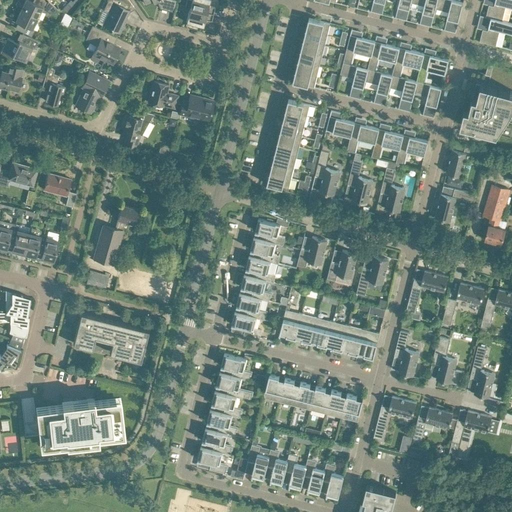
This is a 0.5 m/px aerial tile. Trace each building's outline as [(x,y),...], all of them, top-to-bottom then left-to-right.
[(48,1),(47,2),(44,0),(33,0),(33,1),(30,0),(24,0),(21,9),(37,17),(41,10),(55,13),(57,8),(48,1)] [(127,8),(131,2),(129,0),(107,0),(103,10),(109,12),(103,24),(120,32),(124,22),(123,22),(129,9),(127,8)] [(143,0),(145,3),(151,0),(156,0),(160,8),(168,10),(170,0),(143,0)] [(191,0),(190,7),(213,13),(215,6),(209,5),(209,0),(191,0)] [(411,2),(411,0),(399,0),(398,6),(410,8),(411,2)] [(437,0),(411,0),(411,2),(424,5),(423,12),(434,15),(436,8),(435,8),(437,0)] [(458,21),(463,2),(454,0),(437,0),(435,8),(436,8),(449,11),(447,18),(458,21)] [(511,0),(495,0),(494,5),(489,4),(486,16),(491,18),(491,17),(502,20),(506,5),(511,6),(511,0)] [(68,2),(60,10),(67,13),(73,7),(68,2)] [(211,20),(213,13),(190,7),(186,21),(203,26),(205,18),(211,20)] [(32,28),(37,17),(21,9),(15,20),(22,23),(19,29),(32,35),(34,29),(32,28)] [(511,22),(502,20),(491,17),(491,18),(488,30),(483,29),(480,41),(496,45),(500,29),(511,32),(511,22)] [(328,34),(330,23),(309,18),(306,28),(328,34)] [(104,39),(107,32),(92,25),(87,35),(92,37),(90,41),(97,45),(93,53),(112,62),(120,47),(104,39)] [(325,44),(328,34),(306,28),(304,39),(325,44)] [(7,37),(0,52),(11,57),(12,54),(23,59),(26,53),(29,54),(32,47),(36,49),(40,41),(22,33),(17,42),(7,37)] [(374,45),(375,40),(362,37),(360,42),(349,39),(344,62),(351,64),(354,50),(371,54),(372,55),(374,45)] [(322,55),(325,44),(304,39),(301,49),(322,55)] [(398,52),(399,52),(400,47),(386,43),(385,48),(374,45),(372,55),(371,54),(368,68),(375,70),(379,57),(396,61),(398,52)] [(320,65),(322,55),(301,49),(298,60),(320,65)] [(423,58),(424,53),(410,49),(409,54),(399,52),(398,52),(396,61),(392,74),(393,74),(400,76),(403,63),(420,67),(423,58)] [(445,73),(449,59),(435,55),(434,60),(423,58),(420,67),(416,80),(417,81),(424,82),(428,69),(445,73)] [(317,76),(320,65),(298,60),(296,70),(317,76)] [(365,80),(368,68),(351,64),(344,62),(340,75),(354,78),(352,84),(364,87),(365,80)] [(2,70),(0,76),(0,86),(9,89),(9,88),(18,90),(22,76),(21,75),(23,68),(8,63),(6,71),(2,70)] [(464,109),(460,125),(466,126),(484,131),(486,132),(491,133),(496,134),(511,138),(511,132),(511,68),(492,64),(487,85),(483,85),(480,84),(478,94),(477,98),(472,97),(469,108),(469,110),(464,109)] [(47,68),(43,84),(49,85),(45,100),(59,104),(65,86),(56,83),(58,75),(53,73),(54,68),(48,66),(47,68)] [(389,86),(393,74),(392,74),(375,70),(368,68),(365,80),(378,84),(377,90),(388,93),(390,87),(389,86)] [(314,87),(317,76),(296,70),(293,81),(314,87)] [(84,87),(75,104),(91,112),(99,94),(101,95),(108,80),(89,71),(82,86),(84,87)] [(41,82),(43,75),(36,73),(34,80),(41,82)] [(416,80),(400,76),(393,74),(389,86),(390,87),(403,90),(401,96),(413,99),(414,93),(417,81),(416,80)] [(153,80),(148,101),(163,105),(164,105),(175,107),(178,95),(170,93),(167,92),(169,84),(153,80)] [(442,87),(424,82),(417,81),(414,93),(427,96),(426,103),(437,106),(442,87)] [(180,109),(179,113),(208,120),(211,109),(213,100),(203,97),(203,100),(189,97),(188,101),(182,99),(180,109)] [(307,115),(310,104),(288,99),(286,110),(307,115)] [(134,108),(132,116),(126,114),(124,123),(126,124),(123,135),(127,136),(125,143),(136,147),(140,134),(142,134),(154,113),(134,108)] [(304,125),(307,115),(286,110),(283,120),(304,125)] [(353,127),(354,127),(355,122),(341,118),(340,123),(329,120),(326,129),(351,136),(353,127)] [(302,136),(304,125),(283,120),(280,131),(302,136)] [(378,133),(379,128),(365,124),(364,129),(354,127),(353,127),(351,136),(347,149),(355,151),(358,138),(375,142),(378,133)] [(299,146),(302,136),(280,131),(278,141),(299,146)] [(402,139),(403,139),(404,134),(390,131),(389,135),(378,133),(375,142),(371,156),(379,158),(383,144),(399,148),(400,148),(402,139)] [(425,155),(428,140),(414,137),(413,142),(403,139),(402,139),(400,148),(399,148),(396,162),(404,164),(407,150),(425,155)] [(297,157),(299,146),(278,141),(275,151),(297,157)] [(485,157),(487,149),(466,143),(464,151),(452,148),(446,172),(461,176),(467,153),(485,157)] [(326,167),(330,151),(331,146),(323,144),(321,149),(320,156),(318,162),(316,169),(315,174),(323,176),(319,190),(334,194),(340,170),(326,167)] [(159,149),(158,154),(168,156),(170,147),(170,146),(165,145),(159,149)] [(180,149),(170,147),(168,156),(177,158),(180,149)] [(294,167),(297,157),(275,151),(273,162),(294,167)] [(362,160),(360,160),(362,154),(355,152),(347,184),(355,186),(352,199),(367,203),(373,179),(359,176),(362,160)] [(13,160),(10,170),(3,168),(0,177),(0,182),(8,185),(10,177),(32,183),(36,167),(28,164),(21,162),(21,163),(13,160)] [(391,184),(395,168),(397,162),(388,160),(381,191),(388,193),(385,207),(400,211),(406,187),(391,184)] [(291,178),(294,167),(273,162),(270,172),(291,178)] [(71,178),(48,172),(48,175),(47,175),(45,179),(46,180),(44,189),(68,195),(66,204),(72,206),(76,192),(69,190),(69,191),(67,190),(71,178)] [(288,189),(291,178),(270,172),(267,183),(288,189)] [(457,178),(449,176),(447,184),(455,186),(457,178)] [(501,219),(509,189),(492,184),(484,214),(492,217),(490,224),(489,224),(485,239),(501,244),(506,229),(497,226),(499,219),(501,219)] [(455,188),(454,188),(453,196),(441,193),(435,217),(450,220),(456,197),(474,202),(476,193),(455,188)] [(103,223),(93,257),(113,263),(123,229),(122,229),(125,220),(136,223),(140,209),(121,203),(115,227),(103,223)] [(67,228),(70,217),(63,215),(60,227),(67,228)] [(269,233),(267,240),(276,242),(276,243),(283,245),(285,236),(278,235),(281,223),(288,225),(289,220),(279,218),(278,223),(272,221),(272,219),(268,218),(267,220),(258,218),(255,230),(269,233)] [(8,239),(11,228),(10,228),(11,224),(0,222),(0,248),(12,251),(14,241),(8,239)] [(23,252),(28,233),(11,228),(8,239),(14,241),(12,251),(18,253),(19,251),(23,252)] [(37,246),(40,235),(28,233),(23,252),(28,253),(28,255),(41,259),(42,257),(41,257),(43,248),(37,246)] [(53,260),(58,240),(40,235),(37,246),(43,248),(41,257),(42,257),(53,260)] [(273,253),(276,243),(276,242),(267,240),(254,236),(251,248),(264,252),(263,258),(263,259),(271,261),(278,263),(280,255),(273,253)] [(327,240),(313,236),(309,250),(301,248),(297,264),(306,266),(307,260),(321,263),(327,240)] [(331,262),(327,278),(336,280),(337,273),(352,277),(358,253),(343,249),(339,264),(331,262)] [(269,272),(271,261),(263,259),(263,258),(249,255),(246,267),(260,270),(258,277),(266,279),(266,280),(274,282),(276,274),(269,272)] [(365,295),(367,286),(381,289),(383,283),(389,259),(374,255),(370,269),(363,268),(356,292),(365,295)] [(448,276),(425,270),(422,281),(414,279),(409,301),(406,310),(415,312),(417,303),(422,285),(445,291),(448,276)] [(105,287),(108,277),(89,271),(86,281),(105,287)] [(264,290),(266,280),(266,279),(258,277),(244,273),(241,286),(255,289),(253,296),(262,298),(262,299),(269,300),(271,292),(264,290)] [(481,303),(484,288),(461,282),(457,297),(481,303)] [(496,300),(488,298),(481,326),(489,328),(496,304),(511,307),(511,291),(499,288),(496,300)] [(27,315),(30,297),(5,290),(5,312),(27,315)] [(253,296),(240,292),(237,304),(250,308),(249,314),(248,315),(257,317),(264,319),(266,311),(259,309),(262,299),(262,298),(253,296)] [(453,315),(457,300),(448,297),(442,322),(451,324),(453,315)] [(296,336),(302,313),(286,309),(284,317),(282,323),(280,330),(280,332),(281,333),(281,332),(287,333),(287,334),(296,336)] [(28,315),(27,315),(5,312),(0,311),(0,321),(1,321),(4,321),(6,321),(10,321),(10,322),(10,323),(10,325),(10,326),(10,328),(10,329),(10,330),(9,332),(12,333),(14,333),(16,334),(19,334),(21,335),(23,335),(26,335),(27,331),(27,330),(27,328),(28,324),(28,321),(28,317),(28,315)] [(248,315),(249,314),(235,311),(232,323),(246,326),(244,334),(260,338),(262,330),(254,328),(257,317),(248,315)] [(75,332),(73,343),(92,348),(95,336),(112,340),(109,352),(114,353),(140,360),(148,329),(80,312),(75,332)] [(311,340),(317,317),(302,313),(296,336),(297,337),(297,336),(302,337),(302,338),(311,340)] [(282,323),(284,317),(276,315),(275,322),(282,323)] [(327,344),(333,321),(317,317),(311,340),(312,340),(318,341),(318,342),(327,344)] [(342,348),(348,324),(333,321),(327,344),(328,344),(333,345),(333,346),(342,348)] [(280,330),(282,323),(275,322),(274,326),(276,329),(280,330)] [(358,352),(364,328),(348,324),(342,348),(343,348),(343,347),(349,349),(349,350),(358,352)] [(380,332),(364,328),(358,352),(359,351),(364,353),(364,354),(374,356),(380,332)] [(401,330),(394,355),(402,357),(398,371),(413,375),(419,351),(405,347),(409,332),(401,330)] [(432,362),(440,364),(436,378),(459,384),(459,383),(457,382),(460,371),(462,372),(462,371),(454,369),(457,358),(446,355),(450,338),(439,335),(432,362)] [(16,366),(20,349),(22,343),(10,338),(8,344),(7,344),(0,353),(0,361),(7,367),(16,366)] [(481,369),(485,354),(486,348),(478,346),(470,377),(478,378),(474,393),(489,397),(495,373),(481,369)] [(231,367),(229,374),(242,377),(242,378),(249,380),(251,372),(244,370),(247,358),(224,353),(221,365),(231,367)] [(239,388),(242,378),(242,377),(229,374),(220,371),(217,383),(226,386),(224,392),(224,393),(237,396),(244,398),(250,400),(252,392),(239,388)] [(268,375),(257,373),(256,379),(266,382),(268,375)] [(279,401),(285,377),(285,378),(279,377),(279,376),(270,373),(264,397),(279,401)] [(295,405),(301,381),(300,381),(300,382),(295,381),(295,380),(285,377),(279,401),(295,405)] [(310,409),(317,385),(316,385),(316,386),(310,384),(301,381),(295,405),(310,409)] [(326,413),(332,389),(331,389),(331,390),(325,388),(326,387),(317,385),(310,409),(326,413)] [(342,417),(348,393),(347,393),(346,394),(341,392),(341,391),(332,389),(326,413),(342,417)] [(234,407),(237,396),(224,393),(224,392),(215,390),(212,402),(218,403),(216,410),(220,411),(219,411),(232,415),(240,417),(242,409),(234,407)] [(358,421),(363,397),(362,397),(362,398),(356,396),(357,395),(348,393),(342,417),(358,421)] [(392,396),(389,407),(382,405),(376,426),(377,427),(374,437),(382,438),(384,429),(385,429),(389,411),(412,416),(416,402),(392,396)] [(123,429),(120,401),(109,402),(108,399),(93,400),(93,398),(62,402),(62,404),(47,406),(48,409),(36,411),(40,438),(51,437),(51,441),(66,439),(66,442),(68,442),(68,441),(81,439),(81,441),(82,441),(83,441),(83,439),(96,438),(96,439),(98,439),(97,436),(112,434),(112,430),(123,429)] [(453,412),(429,406),(426,418),(419,416),(413,437),(422,439),(426,421),(449,427),(453,412)] [(230,426),(232,415),(219,411),(220,411),(216,410),(210,408),(207,421),(216,423),(215,429),(215,430),(228,433),(228,434),(235,436),(237,427),(230,426)] [(457,419),(449,452),(458,454),(467,456),(474,427),(475,428),(488,431),(491,418),(492,416),(468,410),(465,421),(457,419)] [(225,444),(228,434),(228,433),(215,430),(215,429),(206,427),(203,439),(212,441),(210,448),(223,452),(230,454),(232,446),(225,444)] [(408,452),(412,437),(405,435),(401,450),(408,452)] [(269,456),(258,453),(260,446),(257,445),(259,439),(254,438),(252,444),(248,459),(255,461),(252,475),(264,478),(267,464),(269,456)] [(332,440),(330,447),(341,450),(343,443),(332,440)] [(279,450),(276,450),(277,442),(272,441),(271,448),(269,456),(267,464),(274,466),(270,480),(282,483),(283,481),(286,469),(288,460),(287,460),(277,458),(279,450)] [(220,463),(223,452),(210,448),(201,446),(198,458),(211,461),(210,468),(225,473),(227,465),(220,463)] [(423,457),(425,449),(411,446),(410,454),(423,457)] [(306,465),(295,462),(297,455),(289,453),(287,460),(288,460),(286,469),(292,471),(289,484),(301,487),(304,474),(306,465)] [(325,470),(314,467),(316,460),(308,458),(306,465),(304,474),(311,475),(308,489),(320,492),(323,478),(325,470)] [(338,497),(344,474),(333,472),(334,464),(326,462),(325,470),(323,478),(330,480),(326,494),(338,497)] [(387,511),(388,509),(391,510),(396,491),(367,483),(359,511),(387,511)]
